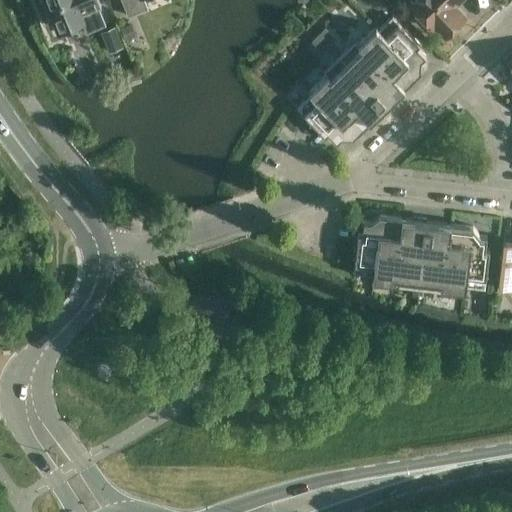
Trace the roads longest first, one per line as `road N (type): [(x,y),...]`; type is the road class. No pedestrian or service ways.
road 1 (secondary): [(493,459),(330,478),(222,511)]
road 2 (residential): [(99,260),(349,182)]
road 3 (tertiary): [(99,260),(87,227),(0,116)]
road 4 (secondary): [(335,511),(493,459)]
road 5 (residential): [(349,182),(498,200)]
road 6 (tertiary): [(29,388),(35,364),(90,299),(99,260)]
road 7 (residential): [(456,78),(349,182)]
road 8 (tertiary): [(125,511),(66,437),(30,412)]
road 9 (residential): [(456,78),(496,130),(498,200)]
